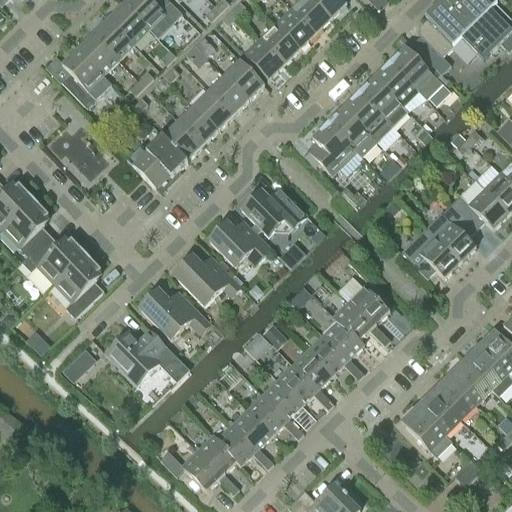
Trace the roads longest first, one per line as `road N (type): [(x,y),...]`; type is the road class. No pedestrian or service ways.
road 1 (residential): [(146,276),(245,182),(253,152),(272,129),(302,130),(429,0)]
road 2 (residential): [(325,431),(411,345),(439,340),(462,315),(470,285),(511,244)]
road 3 (residential): [(146,276),(0,128)]
